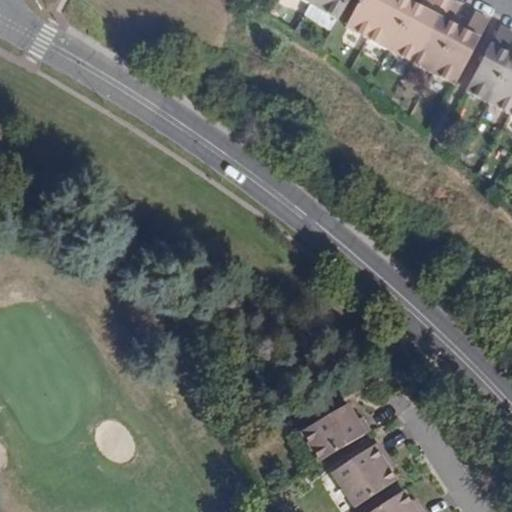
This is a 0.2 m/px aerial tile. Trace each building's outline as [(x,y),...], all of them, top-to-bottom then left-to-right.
[(313,0),(310,5),(337,21),(349,0),(313,0)] [(388,0),(360,0),(345,28),(368,39),(388,0)] [(388,0),(368,39),(389,51),(408,15),(400,11),(406,1),(406,0),(388,0)] [(408,15),(389,51),(411,63),(443,0),(426,0),(421,9),(416,19),(408,15)] [(449,0),(443,0),(411,63),(433,74),(452,38),(444,34),(450,24),(459,6),(449,0)] [(400,11),(408,15),(414,5),(406,1),(400,11)] [(414,5),(408,15),(416,19),(421,9),(414,5)] [(452,38),(433,74),(455,86),(489,21),(475,14),(465,32),(459,43),(452,38)] [(444,34),(452,38),(457,28),(450,24),(444,34)] [(511,33),(500,27),(466,92),(488,104),(507,68),(499,64),(505,53),(511,39),(511,33)] [(457,28),(452,38),(459,43),(465,32),(457,28)] [(499,64),(507,68),(511,58),(511,57),(505,53),(499,64)] [(511,70),(507,68),(488,104),(510,115),(511,110),(511,70)] [(300,433),(317,463),(369,432),(359,419),(354,422),(343,407),(300,433)] [(378,460),(383,457),(374,444),(330,474),(353,507),(393,480),(385,469),(378,460)] [(389,466),(383,457),(378,460),(385,469),(389,466)] [(414,511),(409,504),(400,492),(370,511),(418,511),(419,511),(418,511),(414,511)] [(414,511),(418,511),(419,511),(412,502),(409,504),(414,511)]
